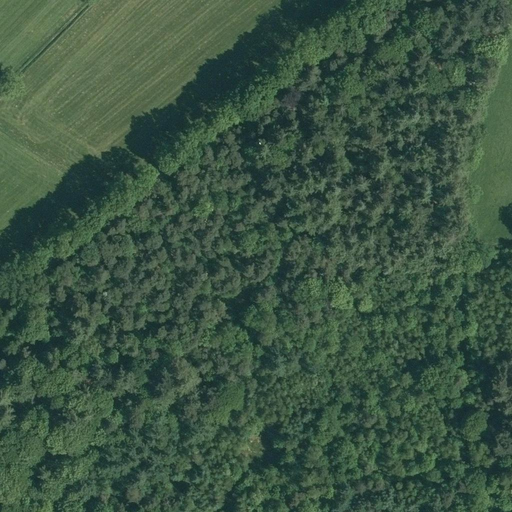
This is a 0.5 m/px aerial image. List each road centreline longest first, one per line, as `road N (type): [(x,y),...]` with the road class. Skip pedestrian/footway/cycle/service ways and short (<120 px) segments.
road 1 (tertiary): [(0,298),(384,0)]
road 2 (track): [(467,253),(464,511)]
